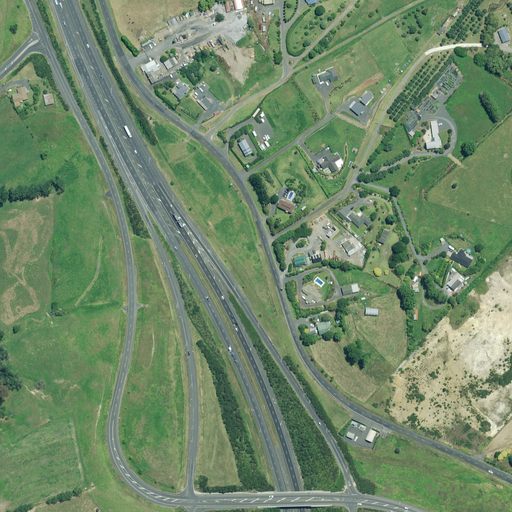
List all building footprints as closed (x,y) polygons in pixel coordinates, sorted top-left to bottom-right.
[(451,20),(449,18),(437,33),(440,35),(451,20)] [(499,30),(505,43),(511,40),(506,27),(499,30)] [(178,63),(174,57),(169,60),(169,59),(163,62),(168,69),(178,63)] [(153,60),(141,67),(143,71),(145,71),(152,84),(158,80),(154,72),(159,70),(153,60)] [(183,83),(181,81),(176,86),(179,89),(174,94),(180,99),(184,95),(183,94),(189,89),(185,85),(184,86),(182,84),(183,83)] [(28,99),(25,87),(17,89),(18,93),(12,95),(15,107),(21,106),(19,101),(28,99)] [(54,103),(52,93),(43,95),(45,105),(54,103)] [(426,149),(442,148),(441,140),(440,140),(438,123),(431,124),(433,138),(434,137),(434,141),(426,142),(426,149)] [(252,152),(245,140),(238,143),(246,156),(252,152)] [(330,158),(327,154),(319,159),(321,163),(320,164),(323,169),(328,166),(332,172),(338,168),(334,162),(340,159),(337,154),(330,158)] [(294,206),(280,200),(277,207),(286,210),(285,212),(287,212),(288,211),(291,213),(294,206)] [(347,216),(348,215),(341,210),(337,214),(344,220),(345,219),(349,223),(351,220),(359,227),(364,222),(368,226),(371,222),(363,213),(359,217),(356,214),(355,215),(352,212),(348,216),(347,217),(347,216)] [(389,232),(384,230),(379,242),(384,244),(389,232)] [(354,248),(348,240),(342,244),(347,252),(354,248)] [(464,251),(460,249),(457,255),(453,252),(450,258),(468,268),(472,260),(465,256),(466,255),(463,253),(464,251)] [(304,251),(297,253),(298,257),(293,258),(296,271),(300,270),(300,271),(304,270),(303,265),(307,264),(304,251)] [(322,260),(320,254),(312,256),(314,263),(322,260)] [(461,283),(457,279),(450,287),(454,290),(461,283)] [(359,291),(357,284),(342,288),(344,295),(359,291)] [(315,290),(310,286),(307,289),(304,287),(301,291),(308,295),(305,300),(310,303),(313,299),(317,303),(322,296),(315,291),(315,290)] [(330,328),(328,321),(317,324),(319,335),(328,333),(327,328),(330,328)] [(376,432),(370,430),(366,440),(372,442),(376,432)]
